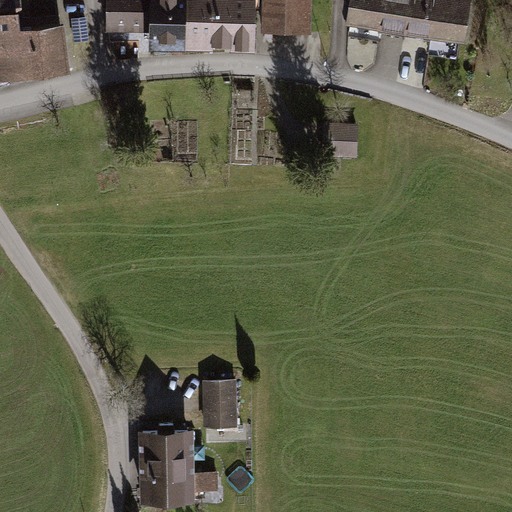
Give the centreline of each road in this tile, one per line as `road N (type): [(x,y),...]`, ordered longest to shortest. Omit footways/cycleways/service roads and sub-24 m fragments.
road 1 (residential): [(0,102),(125,72),(259,64),(400,94),(511,137)]
road 2 (residential): [(114,511),(118,446),(100,383),(0,222)]
